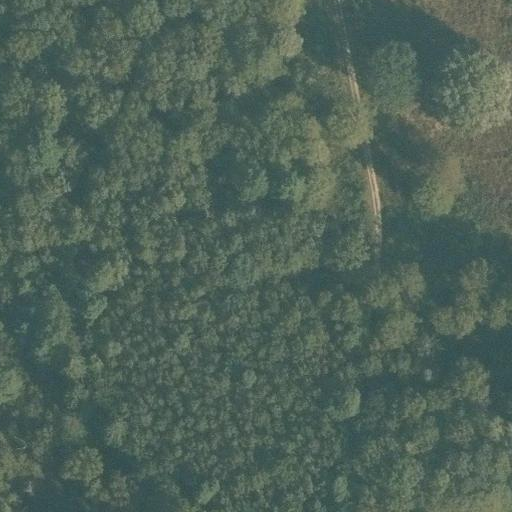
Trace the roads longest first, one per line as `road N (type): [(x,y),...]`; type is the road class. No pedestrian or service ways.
road 1 (track): [(0,271),(364,272)]
road 2 (track): [(386,269),(332,0)]
road 3 (track): [(376,511),(364,272)]
